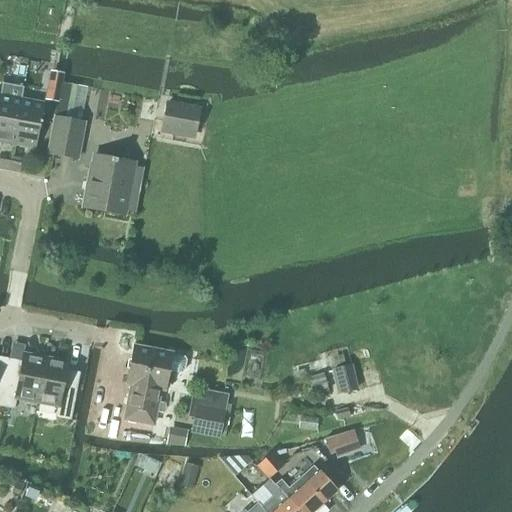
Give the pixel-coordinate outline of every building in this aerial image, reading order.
[(50,73),(44,101),(59,103),(64,75),(50,73)] [(0,98),(0,100),(0,140),(14,143),(22,102),(24,89),(3,85),(0,98)] [(44,106),(22,102),(14,143),(36,148),(44,106)] [(165,102),(160,134),(195,140),(200,108),(165,102)] [(55,119),(49,154),(78,160),(85,124),(81,123),(65,121),(55,119)] [(124,216),(134,164),(95,157),(85,208),(124,216)] [(0,170),(8,172),(10,162),(2,160),(0,160),(0,170)] [(10,162),(8,172),(20,174),(22,164),(10,162)] [(114,417),(111,434),(149,441),(152,425),(153,425),(160,390),(164,390),(168,371),(181,374),(184,372),(186,361),(184,358),(171,355),(166,354),(164,350),(157,349),(154,351),(135,348),(128,383),(132,384),(125,420),(114,417)] [(37,402),(45,361),(23,356),(22,362),(9,360),(0,407),(14,410),(17,398),(37,402)] [(0,407),(9,360),(0,358),(0,407)] [(45,361),(37,402),(58,406),(56,418),(71,421),(80,373),(66,371),(67,365),(45,361)] [(333,371),(339,394),(356,390),(350,367),(333,371)] [(192,397),(188,417),(195,418),(192,432),(219,438),(222,425),(228,427),(229,419),(224,418),(226,405),(228,396),(203,391),(202,399),(192,397)] [(346,409),(333,413),(336,423),(349,419),(346,409)] [(169,428),(166,443),(165,446),(185,447),(188,432),(169,428)] [(354,431),(325,439),(325,440),(329,455),(334,454),(336,459),(360,452),(354,433),(354,431)] [(272,453),(256,468),(269,481),(285,466),(272,453)] [(185,464),(178,488),(190,491),(197,467),(185,464)] [(314,511),(337,492),(313,467),(289,489),(281,480),(275,486),(298,511),(314,511)] [(252,480),(259,487),(266,480),(260,473),(252,480)] [(270,481),(252,497),(259,505),(261,508),(265,511),(298,511),(275,486),(270,481)] [(31,498),(38,496),(40,488),(29,484),(24,496),(31,498)]
